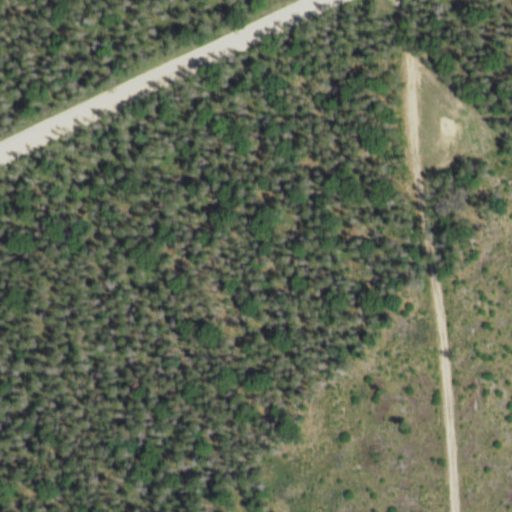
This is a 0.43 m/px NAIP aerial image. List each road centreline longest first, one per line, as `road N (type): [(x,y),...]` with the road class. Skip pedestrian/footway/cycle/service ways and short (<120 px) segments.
road 1 (track): [(384,0),(397,65),(408,224),(449,381),(452,511)]
road 2 (tertiary): [(323,0),(0,150)]
